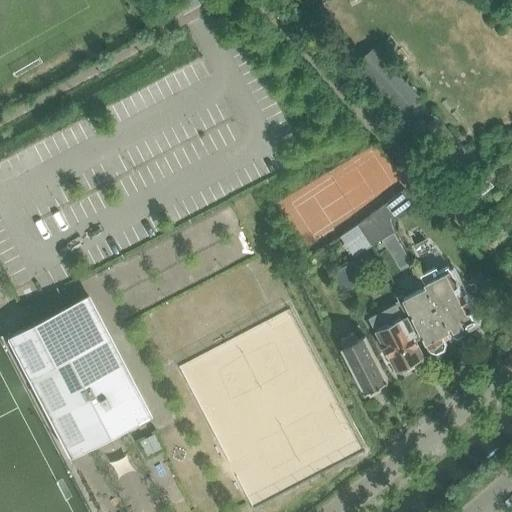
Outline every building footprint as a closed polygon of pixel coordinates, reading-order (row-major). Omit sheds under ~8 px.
[(417,96),(397,73),(376,49),(357,64),(375,84),(395,106),(400,111),(417,96)] [(478,165),(457,142),(436,118),(417,133),(459,181),(478,165)] [(424,146),(413,133),(405,140),(416,153),(424,146)] [(357,225),(372,245),(394,231),(395,216),(415,201),(405,189),(357,225)] [(372,245),(357,225),(341,236),(345,242),(343,243),(349,252),(351,251),(354,256),(372,245)] [(394,232),(383,238),(384,239),(390,249),(391,251),(402,245),(394,232)] [(373,246),(379,255),(390,249),(384,239),(373,246)] [(354,262),(333,273),(340,287),(352,281),(350,277),(359,273),(354,262)] [(426,283),(429,290),(451,334),(452,335),(458,337),(467,332),(469,326),(467,321),(475,317),(466,299),(451,270),(441,275),(437,267),(421,275),(426,283)] [(489,281),(482,273),(474,280),(481,288),(489,281)] [(403,298),(420,330),(430,350),(436,353),(444,349),(446,342),(444,338),(451,334),(429,290),(411,299),(409,295),(403,298)] [(88,295),(23,329),(85,447),(149,414),(88,295)] [(420,330),(403,298),(402,299),(404,303),(399,305),(406,320),(399,323),(395,316),(377,311),(371,329),(373,333),(377,331),(387,352),(396,370),(424,356),(415,338),(413,333),(420,330)] [(387,379),(378,361),(358,322),(357,322),(354,323),(358,331),(341,339),(342,346),(356,373),(365,391),(367,390),(371,394),(380,389),(380,388),(379,383),(387,379)]
